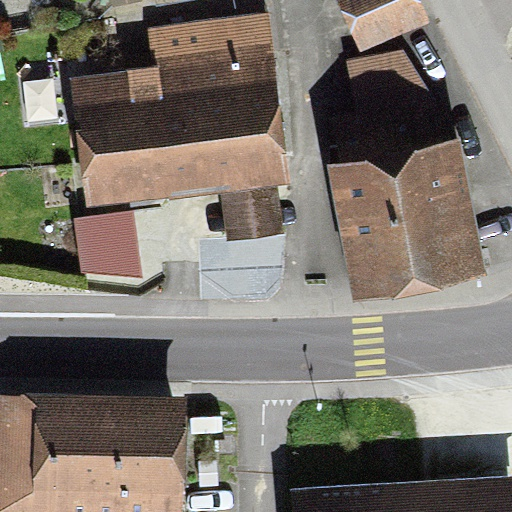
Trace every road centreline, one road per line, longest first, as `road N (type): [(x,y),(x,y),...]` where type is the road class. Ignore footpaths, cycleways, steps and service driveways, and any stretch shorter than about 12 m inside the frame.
road 1 (primary): [(0,359),(275,360)]
road 2 (primary): [(275,360),(511,343)]
road 3 (residential): [(275,360),(267,511)]
road 4 (residential): [(456,0),(511,108)]
